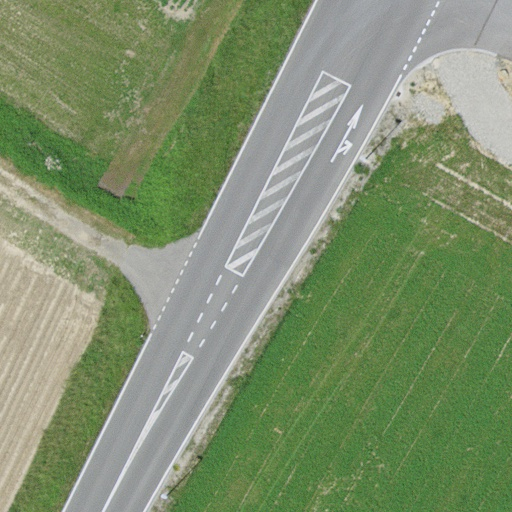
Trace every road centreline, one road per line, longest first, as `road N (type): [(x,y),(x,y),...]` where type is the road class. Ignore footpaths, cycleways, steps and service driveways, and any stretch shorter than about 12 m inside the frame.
road 1 (primary): [(109,511),(373,0)]
road 2 (track): [(212,307),(0,176)]
